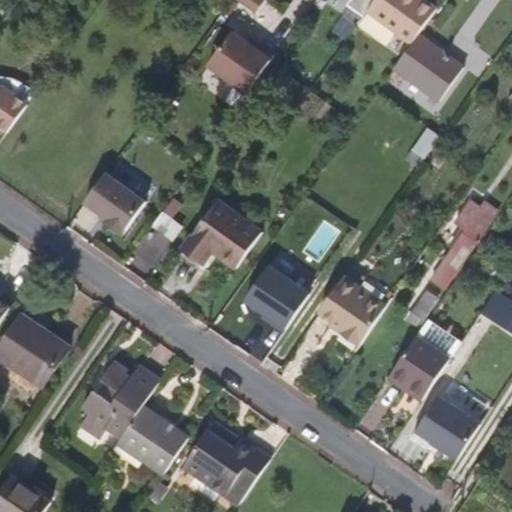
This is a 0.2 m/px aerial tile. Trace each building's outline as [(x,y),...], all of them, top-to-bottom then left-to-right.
[(8,0),(0,0),(0,11),(3,15),(13,3),(8,0)] [(262,9),(265,0),(237,0),(262,9)] [(370,10),(377,0),(347,0),(347,1),(367,15),(370,10)] [(417,40),(441,7),(431,0),(377,0),(370,10),(416,42),(417,40)] [(18,3),(11,11),(23,22),(30,14),(18,3)] [(230,33),(206,66),(244,94),(272,56),(257,46),(254,50),(245,44),(230,33)] [(248,39),(245,44),(254,50),(257,46),(248,39)] [(461,72),(417,40),(416,42),(393,74),(437,106),(461,72)] [(0,126),(8,133),(30,103),(15,93),(2,96),(1,87),(0,87),(0,126)] [(419,171),(441,140),(427,131),(412,153),(413,153),(406,162),(419,171)] [(147,203),(108,175),(87,204),(109,220),(105,225),(122,237),(147,203)] [(261,231),(218,198),(181,248),(202,263),(212,249),(236,267),(261,231)] [(455,222),(467,230),(482,207),(495,216),(500,210),(484,199),(481,205),(471,198),(455,222)] [(446,289),(495,216),(482,207),(467,230),(432,281),(446,289)] [(162,209),(150,225),(160,232),(172,216),(162,209)] [(172,216),(160,232),(172,241),(184,225),(172,216)] [(511,268),(511,264),(503,259),(492,276),(503,283),(511,268)] [(270,322),(285,331),(311,293),(270,264),(246,299),(265,312),(273,318),(270,322)] [(364,343),(391,303),(348,273),(323,308),(346,324),(344,329),(364,343)] [(422,324),(437,302),(432,299),(436,293),(431,290),(412,317),(422,324)] [(506,326),(511,316),(511,300),(497,291),(483,312),(506,326)] [(0,328),(16,306),(3,298),(0,295),(0,328)] [(262,316),(270,322),(273,318),(265,312),(262,316)] [(69,354),(23,322),(0,355),(0,361),(42,392),(69,354)] [(424,400),(463,342),(434,323),(421,343),(416,340),(414,342),(393,374),(406,380),(403,386),(424,400)] [(142,410),(164,378),(143,364),(137,374),(130,370),(132,365),(120,357),(107,375),(112,377),(106,388),(100,385),(89,401),(94,404),(85,418),(107,433),(112,426),(126,435),(142,410)] [(406,380),(393,374),(390,378),(403,386),(406,380)] [(458,461),(482,425),(440,397),(412,439),(429,450),(432,444),(458,461)] [(166,477),(190,441),(142,410),(126,435),(118,445),(166,477)] [(242,441),(217,424),(212,432),(237,449),(242,441)] [(247,500),(274,461),(259,451),(258,453),(242,441),(237,449),(212,432),(193,462),(247,500)] [(14,474),(0,494),(0,511),(1,511),(45,511),(54,500),(14,474)]
